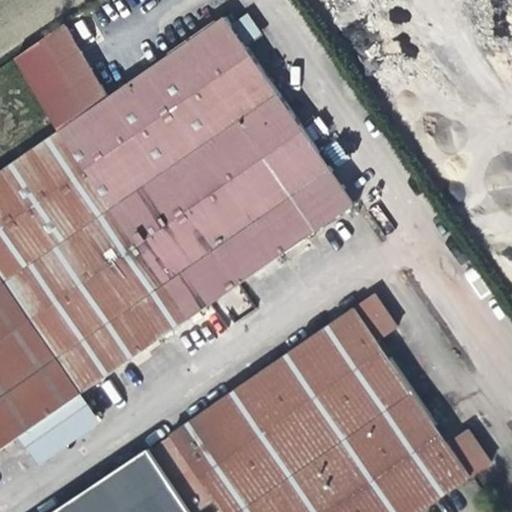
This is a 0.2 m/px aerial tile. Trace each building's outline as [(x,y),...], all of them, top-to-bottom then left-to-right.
[(245,45),(232,25),(224,14),(0,168),(0,280),(78,395),(83,391),(355,202),(245,45)] [(248,14),(232,25),(245,45),(262,34),(248,14)] [(0,449),(21,435),(78,395),(0,280),(0,449)] [(373,293),(354,306),(377,339),(396,326),(373,293)] [(414,511),(470,474),(447,441),(377,339),(354,306),(169,433),(223,511),(414,511)] [(83,391),(78,395),(21,435),(40,461),(102,418),(83,391)] [(466,428),(447,441),(470,474),(489,461),(466,428)] [(191,511),(148,446),(47,511),(191,511)]
